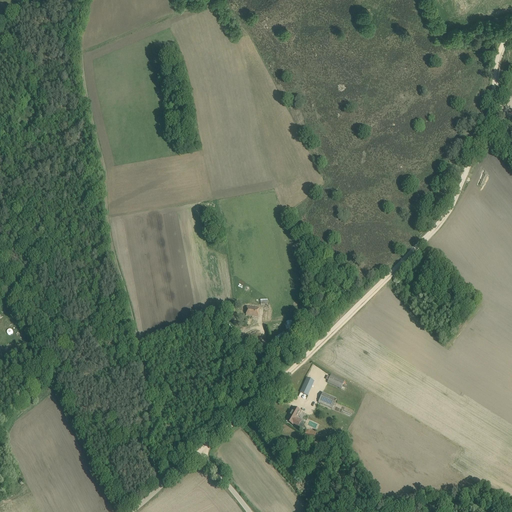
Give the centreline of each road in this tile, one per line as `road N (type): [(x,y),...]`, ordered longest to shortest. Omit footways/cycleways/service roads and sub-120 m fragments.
road 1 (track): [(67,0),(112,255),(144,372),(150,453),(163,483)]
road 2 (track): [(201,450),(438,223),(452,206),(490,102)]
road 3 (track): [(110,242),(90,324),(54,380)]
road 4 (track): [(209,0),(80,54)]
